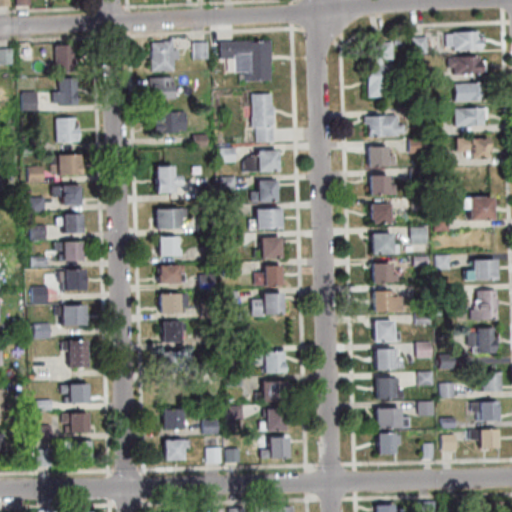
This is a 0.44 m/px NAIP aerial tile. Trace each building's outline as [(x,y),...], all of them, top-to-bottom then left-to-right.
[(448,33),(473,32),(473,34),(475,34),(476,48),(448,49),(448,46),(441,46),(441,34),(448,34),(448,33)] [(408,53),(407,38),(423,38),(423,53),(408,53)] [(215,42),(265,40),(266,61),(265,61),(266,79),(240,80),(239,72),(222,72),(221,58),(215,58),(215,42)] [(15,42),(29,42),(30,58),(16,59),(15,42)] [(146,71),(146,56),(147,56),(146,43),(168,42),(168,51),(173,51),(174,59),(169,59),(169,70),(146,71)] [(189,42),(203,42),(203,58),(190,59),(189,42)] [(388,42),(388,58),(372,59),(371,43),(388,42)] [(51,46),(68,45),(69,71),(45,72),(44,63),(52,63),(51,46)] [(0,64),(0,48),(9,48),(9,64),(0,64)] [(448,57),(473,56),(474,60),(476,60),(476,73),(449,74),(448,67),(443,67),(443,58),(448,58),(448,57)] [(363,97),(362,65),(385,64),(386,73),(390,72),(391,85),(384,85),(385,97),(363,97)] [(423,67),(423,76),(410,76),(410,67),(423,67)] [(145,78),(168,77),(168,98),(148,99),(148,86),(145,86),(145,78)] [(54,79),(71,78),(72,104),(55,105),(55,103),(48,103),(47,93),(55,92),(54,79)] [(477,83),(478,96),(475,96),(475,100),(450,101),(449,84),(477,83)] [(32,110),(18,110),(17,92),(31,91),(32,110)] [(266,94),(268,141),(251,142),(251,127),(247,127),(246,115),(240,116),(239,106),(247,106),(247,95),(266,94)] [(423,106),(408,106),(408,96),(423,96),(423,106)] [(482,108),(483,119),(479,119),(479,124),(450,125),(449,109),(482,108)] [(404,109),(417,109),(418,119),(404,119),(404,109)] [(180,130),(149,131),(149,122),(152,122),(152,113),(180,112),(180,130)] [(359,116),(391,115),(392,126),(399,125),(399,133),(392,133),(392,135),(363,136),(363,124),(360,124),(359,116)] [(71,118),(71,128),(73,128),(74,141),(52,142),(51,118),(71,118)] [(423,134),(423,124),(437,124),(437,133),(423,134)] [(188,147),(187,135),(202,134),(202,146),(188,147)] [(419,152),(404,153),(404,138),(418,138),(419,152)] [(483,138),(484,158),(467,159),(467,151),(452,151),(452,139),(467,138),(468,139),(483,138)] [(381,146),(381,156),(389,156),(389,164),(381,164),(381,166),(362,167),(362,147),(381,146)] [(230,161),(215,162),(214,148),(229,147),(230,161)] [(442,150),(443,164),(428,164),(428,150),(442,150)] [(272,151),(273,171),(252,172),(251,151),(272,151)] [(74,155),(75,175),(47,176),(46,156),(74,155)] [(37,166),(38,181),(22,182),(21,166),(37,166)] [(167,167),(168,177),(175,177),(175,186),(168,187),(168,193),(151,194),(150,178),(151,178),(150,167),(167,167)] [(406,179),(405,168),(420,167),(420,178),(406,179)] [(364,176),(382,175),(383,185),(389,185),(390,194),(364,195),(364,176)] [(216,177),(230,176),(230,188),(216,189),(216,177)] [(246,191),(252,191),(252,181),(270,180),(271,201),(246,202),(246,191)] [(206,197),(191,198),(191,185),(205,184),(206,197)] [(75,204),(57,205),(57,196),(47,196),(47,186),(74,185),(75,204)] [(39,196),(40,211),(25,211),(25,197),(39,196)] [(421,196),(422,211),(407,211),(406,197),(421,196)] [(457,198),(488,197),(489,220),(464,221),(464,209),(458,209),(457,198)] [(216,218),(215,205),(231,204),(232,217),(216,218)] [(365,205),(384,204),(385,223),(367,224),(367,219),(365,219),(365,205)] [(249,210),(274,209),(275,229),(250,230),(249,210)] [(150,211),(174,210),(175,229),(151,230),(150,211)] [(58,233),(57,215),(75,215),(76,233),(58,233)] [(430,231),(429,217),(443,217),(444,230),(430,231)] [(193,232),(192,218),(206,218),(207,232),(193,232)] [(25,240),(25,226),(40,225),(41,239),(25,240)] [(406,243),(405,227),(421,227),(422,242),(406,243)] [(234,248),(216,249),(215,233),(234,233),(234,248)] [(366,235),(386,234),(386,254),(367,255),(366,235)] [(171,238),(171,256),(153,257),(152,238),(171,238)] [(274,238),(275,258),(255,259),(254,239),(274,238)] [(50,244),(75,243),(76,260),(58,261),(58,250),(50,251),(50,244)] [(431,255),(444,254),(444,268),(431,269),(431,255)] [(27,266),(26,257),(42,256),(42,266),(27,266)] [(409,256),(424,256),(424,265),(409,266),(409,256)] [(460,270),(468,270),(467,260),(490,260),(491,279),(460,280),(460,270)] [(217,277),(217,262),(233,261),(233,276),(217,277)] [(367,265),(385,264),(385,282),(367,282),(367,265)] [(154,267),(172,266),(173,283),(153,284),(152,277),(154,277),(154,267)] [(258,267),(275,267),(275,285),(259,286),(259,285),(249,286),(249,273),(259,273),(258,267)] [(57,291),(56,282),(54,282),(54,271),(78,270),(78,290),(57,291)] [(194,275),(209,274),(210,288),(195,289),(194,275)] [(446,295),(446,285),(459,285),(459,294),(446,295)] [(42,286),(43,302),(28,302),(28,287),(42,286)] [(232,306),(218,306),(217,292),(232,291),(232,306)] [(395,297),(395,312),(368,313),(367,292),(385,291),(385,297),(395,297)] [(490,291),(491,319),(473,319),(472,292),(490,291)] [(174,313),(154,314),(153,295),(173,294),(174,313)] [(276,294),(277,315),(247,316),(246,300),(257,299),(257,295),(276,294)] [(210,303),(211,316),(196,317),(195,303),(210,303)] [(50,306),(79,305),(80,325),(57,326),(56,314),(50,314),(50,306)] [(411,324),(411,313),(425,313),(425,324),(411,324)] [(369,322),(387,321),(388,341),(369,342),(369,322)] [(156,322),(174,322),(175,342),(157,343),(156,322)] [(31,338),(30,324),(45,323),(45,337),(31,338)] [(489,328),(490,353),(472,353),(472,346),(463,346),(462,333),(471,333),(471,329),(489,328)] [(56,341),(80,340),(81,366),(64,367),(63,349),(57,350),(56,341)] [(427,356),(412,357),(412,342),(426,341),(427,356)] [(258,373),(257,360),(249,360),(249,355),(237,356),(237,347),(251,347),(251,353),(257,353),(278,352),(279,373),(258,373)] [(369,351),(387,350),(387,361),(397,361),(398,368),(388,368),(388,370),(370,370),(369,351)] [(157,353),(184,352),(185,371),(158,372),(157,353)] [(448,368),(435,369),(434,354),(447,353),(448,368)] [(31,379),(30,366),(46,365),(47,379),(31,379)] [(413,384),(413,372),(428,371),(428,384),(413,384)] [(475,373),(493,373),(494,391),(476,391),(475,373)] [(223,387),(222,376),(237,376),(237,386),(223,387)] [(371,379),(388,378),(388,391),(397,390),(397,398),(371,399),(371,379)] [(257,381),(280,380),(281,400),(257,401),(257,381)] [(435,383),(448,383),(449,397),(435,397),(435,383)] [(82,384),(83,403),(64,404),(63,384),(82,384)] [(31,401),(46,400),(47,409),(32,410),(31,401)] [(429,415),(413,415),(413,402),(428,401),(429,415)] [(492,401),(493,420),(473,420),(473,410),(467,410),(467,402),(492,401)] [(222,406),(238,405),(238,419),(223,419),(222,406)] [(371,409),(394,408),(395,418),(404,417),(404,428),(371,429),(371,409)] [(283,409),(284,425),(279,425),(279,431),(260,431),(259,410),(283,409)] [(157,411),(176,410),(177,429),(158,430),(157,411)] [(57,414),(82,413),(83,432),(65,432),(64,423),(57,423),(57,414)] [(436,428),(436,418),(449,417),(449,427),(436,428)] [(213,433),(198,433),(198,419),(212,419),(213,433)] [(47,438),(32,439),(32,425),(46,424),(47,438)] [(464,430),(492,429),(492,447),(474,447),(474,439),(465,439),(464,430)] [(373,434),(388,433),(389,454),(373,454),(373,434)] [(450,450),(437,450),(437,435),(450,435),(450,450)] [(264,438),(282,438),(283,458),(256,459),(256,450),(264,450),(264,438)] [(159,440),(177,440),(178,460),(160,461),(159,440)] [(59,443),(85,442),(86,461),(67,462),(67,450),(60,450),(59,443)] [(419,458),(418,443),(428,443),(428,458),(419,458)] [(202,463),(202,448),(216,447),(216,462),(202,463)] [(223,462),(222,448),(233,447),(234,461),(223,462)] [(33,467),(33,450),(48,449),(49,466),(33,467)] [(438,511),(438,499),(454,499),(454,511),(438,511)] [(498,500),(498,511),(479,511),(479,500),(498,500)] [(414,511),(414,501),(429,501),(429,511),(414,511)] [(371,511),(371,504),(388,503),(388,511),(371,511)]
